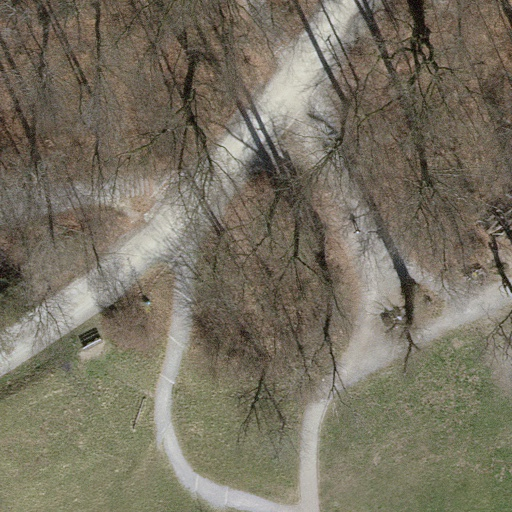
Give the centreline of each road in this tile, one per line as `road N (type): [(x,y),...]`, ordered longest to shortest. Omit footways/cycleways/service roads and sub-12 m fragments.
road 1 (track): [(173,186),(191,204),(165,412),(177,460),(210,493),(280,511)]
road 2 (track): [(298,85),(149,249)]
road 3 (residential): [(149,249),(0,354)]
road 4 (track): [(311,511),(315,409),(328,389),(358,370)]
road 5 (track): [(358,370),(471,311)]
road 6 (track): [(358,370),(384,282),(375,250)]
road 7 (track): [(0,212),(119,190)]
